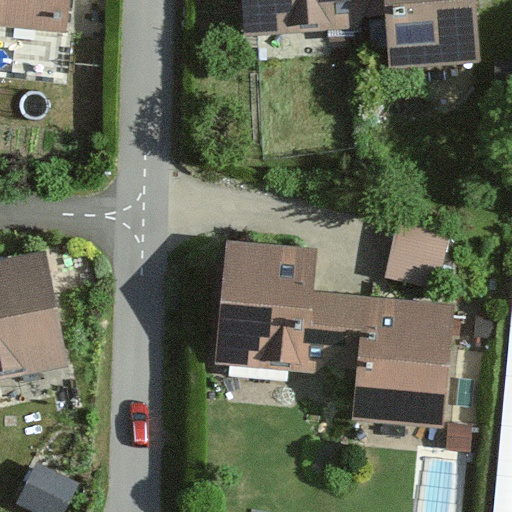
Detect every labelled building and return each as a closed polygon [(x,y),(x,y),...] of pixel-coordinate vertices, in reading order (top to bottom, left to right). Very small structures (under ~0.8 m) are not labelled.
[(0,0),(0,20),(66,28),(68,0),(0,0)] [(241,0),(244,33),(390,23),(393,58),(472,52),(468,0),(241,0)] [(400,222),(388,275),(436,286),(448,233),(400,222)] [(233,250),(226,353),(364,363),(360,415),(444,421),(452,306),(306,296),(309,256),(233,250)] [(0,372),(66,360),(45,253),(0,261),(0,372)] [(511,511),(511,295),(493,511),(511,511)] [(497,319),(478,317),(476,335),(495,337),(497,319)] [(470,425),(450,424),(449,448),(469,449),(470,425)] [(61,511),(75,483),(36,465),(20,500),(44,511),(61,511)]
